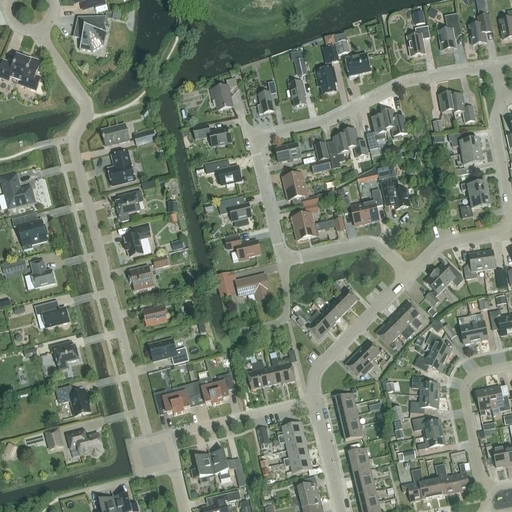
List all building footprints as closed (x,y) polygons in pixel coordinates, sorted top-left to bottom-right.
[(74,0),(76,5),(82,3),(84,10),(102,4),(100,0),(74,0)] [(438,13),(431,9),(427,17),(434,21),(438,13)] [(412,14),(415,26),(425,24),(423,12),(412,14)] [(503,42),(511,39),(511,12),(507,13),(508,20),(499,22),(503,42)] [(461,34),(459,22),(457,16),(445,18),(447,32),(438,33),(442,53),(456,50),(453,36),(461,34)] [(489,17),(477,19),(479,26),(469,28),(472,47),(486,45),(484,35),(492,34),(489,17)] [(107,34),(102,32),(105,18),(92,19),(90,29),(76,26),(74,38),(82,40),(79,51),(80,51),(80,50),(93,53),(103,47),(106,34),(107,34)] [(422,41),(430,40),(428,28),(415,30),(416,37),(407,39),(411,59),(425,56),(422,41)] [(350,53),(347,41),(337,44),(340,56),(350,53)] [(339,63),(335,47),(326,49),(330,65),(339,63)] [(370,73),(369,68),(372,68),(370,60),(368,60),(367,56),(345,61),(349,80),(359,78),(359,75),(370,73)] [(36,92),(41,79),(36,77),(41,63),(31,59),(30,62),(17,57),(14,65),(3,62),(0,69),(0,79),(9,82),(10,79),(22,83),(21,87),(36,92)] [(294,62),(298,78),(308,76),(304,60),(294,62)] [(321,88),(323,97),(336,94),(334,85),(337,84),(333,69),(315,73),(318,89),(321,88)] [(229,94),(238,92),(235,80),(226,83),(227,87),(210,91),(213,100),(215,100),(218,112),(233,109),(229,94)] [(271,96),(277,95),(274,83),(268,85),(270,94),(258,96),(260,106),(257,107),(259,116),(274,113),(271,96)] [(293,101),(295,109),(306,106),(304,98),(305,98),(302,83),(288,86),(292,101),(293,101)] [(442,115),(453,113),(454,113),(451,98),(451,95),(438,97),(442,115)] [(463,96),(451,98),(454,113),(453,113),(454,116),(463,114),(465,125),(476,123),(473,108),(465,110),(463,96)] [(141,116),(145,119),(151,113),(146,109),(141,116)] [(386,132),(391,130),(393,138),(407,135),(403,116),(395,118),(393,112),(381,114),(382,117),(386,132)] [(374,135),(366,136),(370,152),(378,150),(376,142),(385,140),(384,135),(387,135),(386,132),(382,117),(371,120),(374,135)] [(433,123),(435,135),(444,133),(441,122),(433,123)] [(106,149),(129,143),(125,126),(102,132),(103,139),(103,141),(104,141),(106,149)] [(232,145),(229,129),(209,134),(208,127),(193,130),(195,141),(210,138),(212,149),(232,145)] [(157,142),(154,131),(134,136),(137,147),(157,142)] [(344,133),(344,137),(345,136),(348,151),(354,149),(356,160),(368,157),(365,142),(359,144),(356,131),(344,133)] [(460,148),(461,156),(480,152),(478,141),(460,144),(459,142),(461,141),(460,135),(448,137),(449,144),(453,143),(454,149),(460,148)] [(349,154),(348,151),(345,136),(344,137),(333,139),(334,143),(327,144),(333,170),(340,168),(339,164),(345,162),(344,155),(349,154)] [(315,146),(319,163),(329,161),(326,144),(315,146)] [(279,165),(300,160),(297,146),(275,151),(279,165)] [(414,162),(422,157),(418,149),(410,153),(414,162)] [(461,156),(463,162),(457,163),(458,169),(483,164),(480,152),(461,156)] [(112,187),(135,182),(131,166),(130,166),(127,153),(112,157),(116,170),(108,171),(112,187)] [(311,165),(313,175),(331,172),(329,161),(311,165)] [(241,182),(238,169),(222,172),(221,164),(205,167),(207,176),(218,174),(221,187),(241,182)] [(379,170),(381,181),(392,179),(389,168),(379,170)] [(370,181),(377,180),(375,170),(369,173),(370,181)] [(468,176),(466,170),(455,172),(456,178),(468,176)] [(305,187),(302,175),(282,180),(285,191),(305,187)] [(9,210),(34,203),(30,189),(19,192),(16,177),(2,181),(9,210)] [(141,185),(143,192),(157,188),(155,181),(141,185)] [(387,207),(395,205),(396,211),(410,208),(406,190),(398,192),(396,182),(382,185),(387,207)] [(469,199),(488,196),(486,184),(467,187),(467,185),(461,186),(462,193),(468,192),(469,199)] [(301,199),(303,208),(318,204),(316,198),(310,199),(307,198),(305,187),(285,191),(287,203),(301,199)] [(362,206),(367,225),(379,222),(376,208),(383,207),(379,191),(372,193),(374,203),(362,206)] [(121,223),(129,221),(128,216),(140,213),(138,205),(144,203),(141,192),(126,196),(128,202),(116,205),(121,223)] [(490,208),(488,196),(469,199),(471,207),(460,209),(462,221),(473,219),(471,211),(490,208)] [(367,225),(362,206),(350,209),(348,198),(341,200),(345,216),(352,214),(355,228),(367,225)] [(247,227),(246,220),(252,219),(248,205),(235,208),(233,201),(217,204),(220,217),(230,215),(232,224),(235,223),(237,230),(248,227),(247,227)] [(304,208),(306,216),(291,220),(292,221),(290,221),(291,226),(293,225),(294,231),(314,226),(311,215),(318,213),(317,205),(304,208)] [(46,238),(48,238),(45,225),(43,226),(42,221),(28,225),(27,217),(12,221),(14,229),(18,228),(24,252),(33,250),(32,247),(47,243),(46,238)] [(343,219),(336,221),(325,223),(327,230),(336,228),(337,233),(345,231),(343,219)] [(129,259),(143,255),(140,242),(151,239),(148,225),(132,229),(134,237),(124,239),(126,246),(125,246),(126,253),(128,252),(129,259)] [(294,231),(297,243),(317,238),(314,226),(294,231)] [(216,229),(210,235),(215,239),(220,234),(216,229)] [(248,259),(260,256),(257,242),(241,246),(239,239),(225,242),(228,252),(236,250),(239,263),(248,261),(248,259)] [(182,242),(172,244),(174,252),(184,250),(182,242)] [(481,254),(483,272),(495,270),(492,252),(481,254)] [(483,272),(481,254),(469,256),(471,269),(464,270),(465,282),(477,280),(476,273),(483,272)] [(153,260),(155,270),(169,266),(166,256),(153,260)] [(2,267),(4,276),(27,270),(25,261),(2,267)] [(55,285),(52,271),(45,273),(44,270),(45,270),(43,261),(31,265),(34,276),(32,276),(35,290),(55,285)] [(433,275),(446,288),(451,282),(457,288),(463,282),(461,276),(450,266),(446,271),(442,267),(433,275)] [(135,293),(154,288),(148,268),(130,272),(135,293)] [(498,272),(499,282),(507,281),(505,271),(498,272)] [(216,277),(221,299),(236,295),(233,282),(236,282),(234,273),(216,277)] [(446,288),(433,275),(425,284),(434,293),(431,295),(430,294),(425,299),(434,308),(439,303),(435,299),(446,288)] [(258,302),(269,299),(268,292),(269,292),(265,276),(236,283),(239,298),(256,295),(258,302)] [(337,295),(342,290),(336,284),(330,289),(337,295)] [(336,297),(338,299),(349,310),(357,302),(346,291),(342,295),(340,293),(336,297)] [(496,299),(498,307),(506,305),(505,297),(496,299)] [(331,306),(342,317),(349,310),(338,299),(331,306)] [(147,328),(166,323),(163,310),(171,308),(169,300),(156,304),(157,310),(143,313),(147,328)] [(478,301),(480,313),(489,311),(487,300),(478,301)] [(46,330),(69,324),(66,309),(54,312),(52,304),(34,308),(37,317),(42,316),(46,330)] [(399,313),(411,324),(417,330),(422,326),(416,320),(420,316),(408,304),(399,313)] [(335,324),(342,317),(331,306),(324,313),(335,324)] [(24,307),(14,309),(16,316),(26,313),(24,307)] [(428,313),(433,319),(437,314),(431,309),(428,313)] [(312,318),(327,333),(336,325),(335,324),(324,313),(321,316),(318,312),(312,318)] [(499,326),(501,338),(511,336),(511,329),(510,317),(501,319),(500,312),(489,314),(492,327),(499,326)] [(408,327),(411,324),(399,313),(392,320),(410,337),(415,333),(408,327)] [(472,326),(475,344),(487,341),(482,316),(477,317),(479,325),(472,326)] [(319,342),(327,333),(312,318),(307,323),(311,326),(307,330),(319,342)] [(406,342),(410,337),(392,320),(385,327),(397,338),(400,336),(406,342)] [(475,344),(472,326),(465,327),(463,320),(458,321),(463,346),(475,344)] [(431,325),(436,333),(443,328),(438,321),(431,325)] [(448,325),(443,330),(451,340),(456,336),(448,325)] [(397,338),(385,327),(385,326),(375,335),(388,348),(392,352),(396,348),(392,344),(397,338)] [(433,349),(430,355),(446,363),(451,352),(440,346),(442,341),(431,335),(426,345),(433,349)] [(417,340),(414,345),(420,348),(423,343),(417,340)] [(174,366),(188,362),(185,350),(176,352),(173,341),(149,347),(153,363),(172,358),(174,366)] [(67,365),(79,362),(75,348),(71,349),(70,343),(50,348),(52,354),(55,354),(60,372),(68,370),(67,365)] [(362,350),(373,361),(380,354),(369,343),(362,350)] [(373,361),(362,350),(361,349),(353,357),(369,373),(374,368),(370,364),(373,361)] [(285,362),(278,364),(279,368),(278,368),(282,385),(282,386),(295,383),(291,365),(297,364),(294,352),(288,353),(290,360),(285,361),(285,362)] [(246,356),(247,361),(250,361),(251,366),(257,364),(256,359),(255,354),(246,356)] [(276,354),(270,356),(273,369),(269,370),(272,387),(282,385),(278,368),(279,368),(278,364),(276,354)] [(440,374),(446,363),(430,355),(426,361),(419,357),(414,368),(426,374),(429,368),(440,374)] [(369,373),(353,357),(345,366),(357,378),(360,375),(364,378),(369,373)] [(272,387),(269,370),(264,371),(262,363),(257,364),(262,389),(272,387)] [(262,389),(257,364),(251,366),(253,374),(247,375),(251,392),(262,389)] [(213,386),(218,406),(223,404),(222,402),(229,400),(227,393),(235,391),(231,375),(218,378),(219,385),(213,386)] [(199,381),(200,383),(192,385),(195,397),(203,395),(206,406),(212,404),(213,407),(218,406),(213,386),(211,378),(199,381)] [(421,391),(420,398),(438,399),(439,386),(426,386),(426,380),(412,379),(412,390),(421,391)] [(382,383),(385,395),(395,392),(393,384),(389,385),(388,381),(382,383)] [(187,399),(195,397),(192,385),(179,389),(181,395),(174,396),(179,416),(184,414),(184,412),(190,410),(187,399)] [(75,418),(91,414),(88,402),(89,402),(87,393),(73,396),(71,387),(55,391),(59,406),(71,403),(75,418)] [(500,388),(488,391),(492,411),(498,409),(499,414),(510,412),(508,400),(502,401),(500,388)] [(492,411),(488,391),(475,393),(480,418),(486,417),(485,412),(492,411)] [(179,416),(174,396),(168,398),(166,392),(153,395),(156,407),(164,405),(167,416),(174,414),(174,417),(179,416)] [(338,410),(355,406),(353,395),(335,399),(338,410)] [(438,411),(438,399),(420,398),(420,405),(411,404),(410,415),(424,416),(424,410),(438,411)] [(340,421),(358,417),(355,406),(338,410),(340,421)] [(404,420),(401,408),(391,410),(394,422),(404,420)] [(378,422),(386,420),(385,414),(376,416),(378,422)] [(343,432),(360,428),(358,417),(340,421),(343,432)] [(425,438),(442,435),(440,423),(427,425),(426,419),(412,422),(414,433),(423,431),(425,438)] [(279,442),(303,436),(301,424),(282,428),(283,437),(278,438),(279,442)] [(483,433),(495,430),(494,424),(482,427),(483,433)] [(360,428),(343,432),(345,442),(363,438),(360,428)] [(44,433),(49,452),(64,448),(59,429),(44,433)] [(257,431),(260,445),(269,443),(266,429),(257,431)] [(395,433),(397,441),(404,439),(402,431),(395,433)] [(84,432),(67,437),(71,450),(78,448),(81,457),(91,454),(92,456),(94,458),(99,456),(100,454),(100,452),(102,451),(98,435),(86,439),(84,432)] [(442,435),(425,438),(426,445),(417,447),(418,452),(445,447),(442,435)] [(287,452),(306,448),(303,436),(279,442),(280,445),(285,444),(287,452)] [(18,449),(9,444),(3,456),(13,461),(18,449)] [(284,465),(309,459),(306,448),(287,452),(289,460),(283,461),(284,465)] [(507,468),(504,449),(492,451),(492,448),(486,449),(488,461),(494,459),(496,470),(507,468)] [(350,465),(368,461),(366,450),(348,454),(350,465)] [(209,453),(215,479),(215,476),(219,475),(221,482),(230,479),(229,473),(235,471),(233,462),(227,464),(224,452),(210,456),(209,453)] [(416,460),(414,452),(398,455),(399,463),(416,460)] [(215,479),(209,453),(208,453),(209,456),(195,459),(198,470),(191,472),(193,481),(214,476),(215,479)] [(309,459),(284,465),(285,469),(291,468),(293,476),(312,471),(309,459)] [(350,465),(353,476),(371,472),(368,461),(350,465)] [(444,466),(440,467),(446,497),(458,494),(454,477),(447,479),(444,466)] [(454,477),(458,494),(470,492),(466,473),(465,473),(464,466),(459,467),(461,476),(454,477)] [(421,471),(416,472),(422,502),(446,497),(440,467),(435,468),(438,481),(423,484),(421,471)] [(353,476),(356,486),(373,482),(371,472),(353,476)] [(422,502),(416,472),(411,473),(414,486),(402,488),(403,495),(408,494),(410,504),(422,502)] [(236,475),(238,484),(245,482),(243,473),(236,475)] [(300,500),(317,496),(315,486),(317,486),(315,479),(303,481),(305,487),(297,489),(300,500)] [(356,486),(357,493),(358,497),(376,493),(373,482),(356,486)] [(225,505),(236,502),(241,501),(239,492),(207,500),(209,508),(203,509),(203,511),(232,511),(229,509),(226,510),(225,505)] [(358,497),(361,508),(378,504),(376,493),(358,497)] [(116,511),(113,495),(112,496),(113,498),(99,502),(101,511),(116,511)] [(113,495),(116,511),(138,511),(137,505),(131,506),(128,495),(114,498),(113,495)] [(302,511),(322,511),(323,511),(322,506),(320,506),(317,496),(300,500),(302,511)] [(263,508),(273,506),(272,502),(265,504),(263,497),(261,498),(263,508)] [(248,502),(241,504),(242,511),(250,509),(248,502)]
